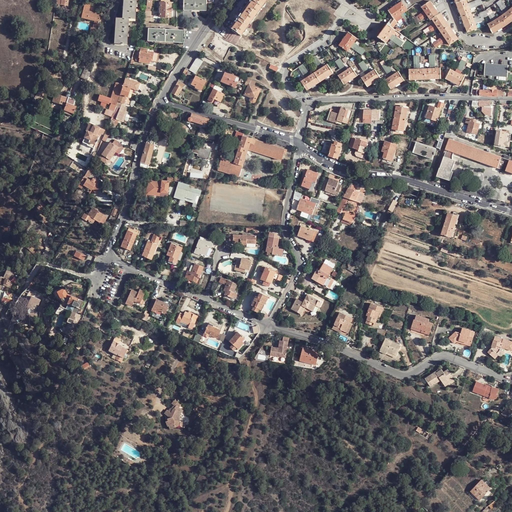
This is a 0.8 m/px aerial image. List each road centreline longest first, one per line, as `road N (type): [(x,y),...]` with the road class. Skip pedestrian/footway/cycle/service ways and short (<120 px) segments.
road 1 (residential): [(508,379),(447,357),(402,374),(268,326)]
road 2 (residential): [(511,98),(318,99),(298,144)]
road 3 (residential): [(298,144),(353,175),(406,179),(511,212)]
road 4 (residential): [(298,144),(283,220),(298,267),(268,326)]
road 5 (residential): [(107,257),(158,100)]
road 6 (residential): [(158,100),(298,144)]
